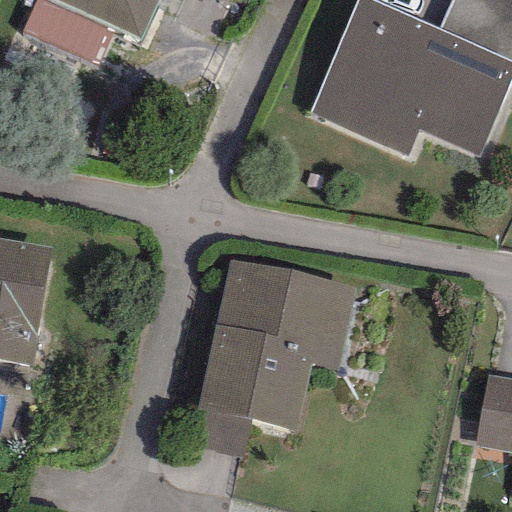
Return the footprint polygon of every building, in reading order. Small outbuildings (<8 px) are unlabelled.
[(95,67),(110,36),(35,0),(33,0),(19,30),(95,67)] [(156,0),(51,0),(139,38),(156,0)] [(511,64),(437,31),(364,0),(355,0),(305,115),(404,158),(415,133),(476,160),(511,77),(511,64)] [(511,0),(451,0),(437,31),(511,64),(511,0)] [(0,362),(28,367),(50,249),(0,239),(0,362)] [(353,287),(225,261),(187,450),(195,451),(241,461),(249,420),(297,430),(310,365),(336,370),(353,287)] [(511,453),(511,381),(484,377),(472,446),(511,453)]
